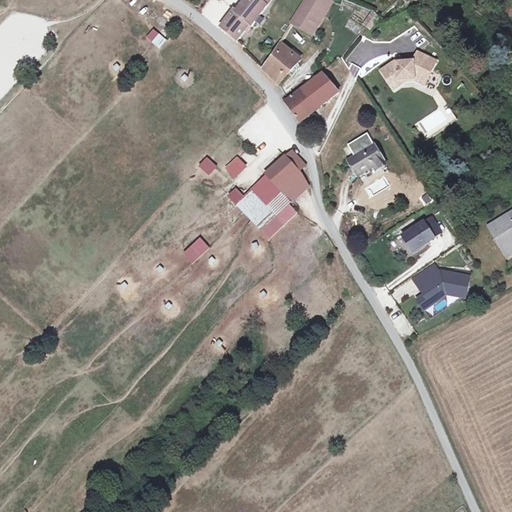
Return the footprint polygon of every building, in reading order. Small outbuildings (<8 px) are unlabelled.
[(234,10),(221,27),(237,41),(249,25),(251,27),(271,0),(245,0),(236,12),(234,10)] [(327,0),(305,0),(298,14),(317,25),(331,2),(327,0)] [(363,25),(367,28),(377,15),(373,12),(363,25)] [(292,24),(311,36),(317,25),(298,14),(292,24)] [(377,15),(367,28),(370,31),(380,17),(377,15)] [(159,49),(166,40),(153,29),(145,37),(159,49)] [(263,70),(279,85),(288,75),(298,63),(301,61),(299,59),(290,52),(280,44),(275,54),(263,70)] [(293,48),(290,52),(299,59),(302,56),(293,48)] [(436,61),(417,52),(413,61),(394,61),(380,71),(394,91),(406,80),(414,80),(425,84),(436,61)] [(298,63),(288,75),(292,76),(300,67),(298,63)] [(300,124),(340,93),(323,74),(285,103),(300,124)] [(436,135),(456,120),(443,104),(416,125),(425,137),(432,131),(436,135)] [(375,146),(349,162),(358,177),(374,167),(377,171),(386,166),(375,146)] [(292,152),(286,158),(299,172),(305,167),(292,152)] [(206,157),(198,166),(209,176),(217,167),(206,157)] [(246,167),(238,158),(227,169),(235,178),(246,167)] [(279,190),(299,172),(286,158),(267,176),(279,190)] [(299,172),(279,190),(291,203),(308,187),(299,172)] [(252,191),(277,217),(289,206),(291,203),(279,190),(267,176),(252,191)] [(277,217),(252,191),(244,197),(237,204),(262,231),(277,217)] [(277,217),(262,231),(270,239),(297,214),(289,206),(277,217)] [(511,213),(491,226),(503,246),(501,247),(507,257),(511,253),(511,213)] [(435,235),(441,231),(433,219),(427,223),(435,235)] [(433,238),(423,221),(400,235),(411,252),(433,238)] [(199,237),(182,253),(192,264),(209,248),(199,237)] [(465,298),(469,274),(442,271),(435,266),(414,280),(424,295),(417,300),(424,311),(444,294),(465,298)]
